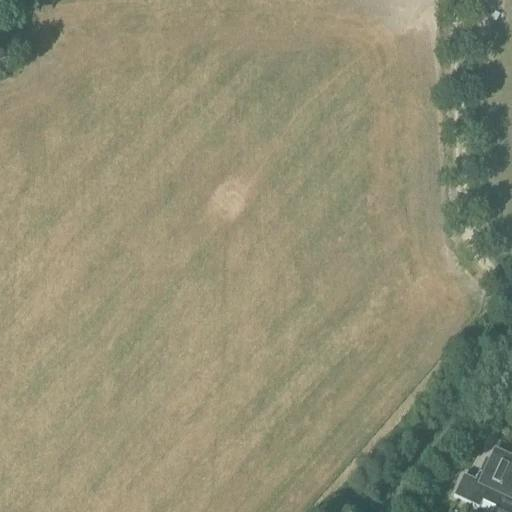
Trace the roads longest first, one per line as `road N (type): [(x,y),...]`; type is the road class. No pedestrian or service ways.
road 1 (track): [(511,291),(462,229),(457,0)]
road 2 (unclassified): [(511,368),(380,511)]
